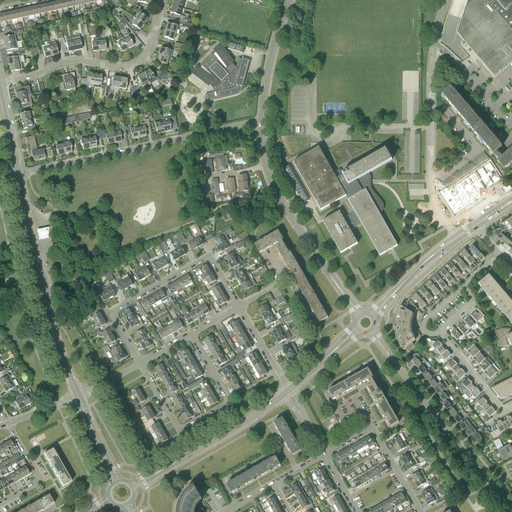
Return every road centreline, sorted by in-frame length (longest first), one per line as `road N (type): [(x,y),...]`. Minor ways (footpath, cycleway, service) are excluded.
road 1 (residential): [(16,174),(196,135),(262,130)]
road 2 (residential): [(511,510),(371,331)]
road 3 (tertiary): [(359,314),(272,184),(262,130)]
road 4 (residential): [(0,83),(73,60),(140,61),(163,0)]
road 5 (residential): [(436,41),(431,187),(456,238)]
road 6 (tertiary): [(133,487),(287,391)]
road 7 (residential): [(141,363),(116,308),(210,256)]
road 8 (tertiary): [(262,130),(267,74),(289,0)]
road 9 (residential): [(182,429),(228,402),(191,334)]
road 10 (tertiary): [(38,271),(77,394)]
